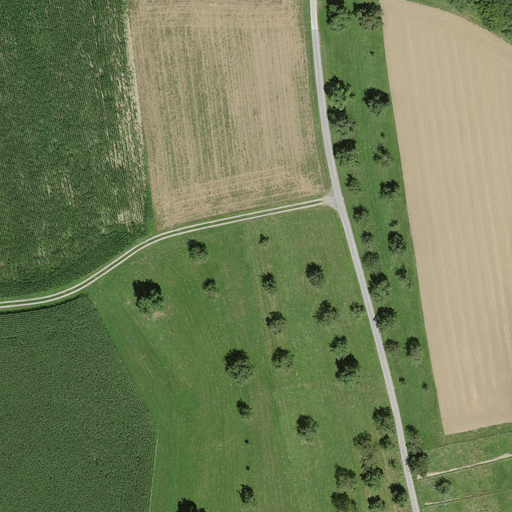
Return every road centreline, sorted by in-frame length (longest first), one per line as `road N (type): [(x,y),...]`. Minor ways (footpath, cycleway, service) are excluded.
road 1 (track): [(312,0),(330,163),(417,511)]
road 2 (track): [(337,197),(154,235),(60,293),(0,302)]
